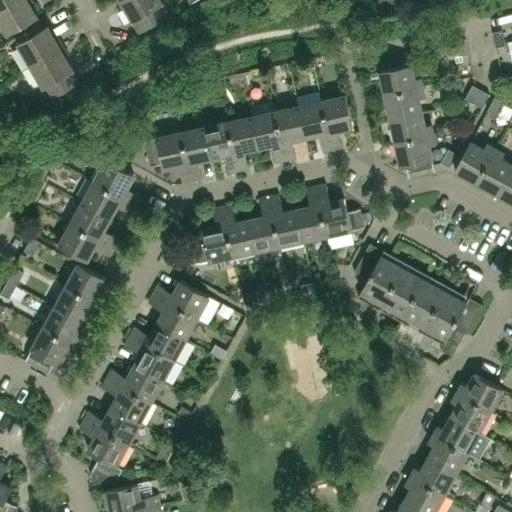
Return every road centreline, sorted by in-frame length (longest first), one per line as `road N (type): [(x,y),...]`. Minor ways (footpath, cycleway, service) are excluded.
road 1 (residential): [(357,160),(184,197),(66,397)]
road 2 (residential): [(361,511),(436,376),(483,340),(509,290)]
road 3 (residential): [(404,186),(384,220),(509,290)]
road 4 (residential): [(511,20),(351,54)]
